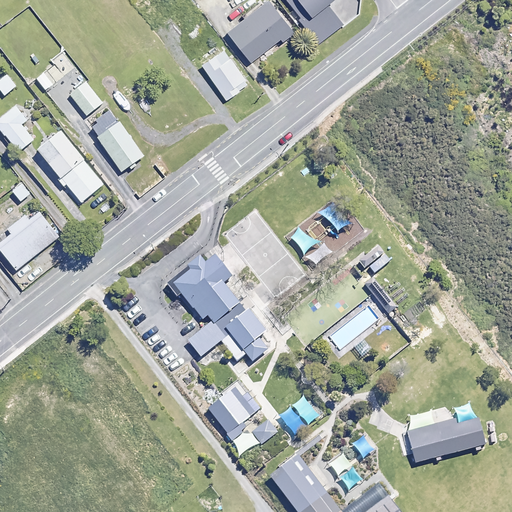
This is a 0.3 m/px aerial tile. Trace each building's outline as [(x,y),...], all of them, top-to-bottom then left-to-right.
[(273,0),(267,0),(227,29),(249,61),(294,30),(273,0)] [(288,0),(320,40),(345,20),(330,2),(333,0),(288,0)] [(224,48),(201,65),(226,98),(248,82),(224,48)] [(6,71),(0,75),(0,93),(2,96),(17,85),(6,71)] [(86,80),(68,92),(85,115),(102,103),(86,80)] [(0,114),(0,129),(15,151),(32,139),(21,125),(28,120),(16,103),(0,114)] [(120,121),(96,136),(122,173),(145,157),(120,121)] [(67,130),(41,148),(80,201),(106,183),(67,130)] [(30,194),(22,183),(12,191),(20,201),(30,194)] [(42,209),(0,239),(0,249),(16,269),(60,236),(42,209)] [(383,254),(376,246),(358,261),(365,269),(383,254)] [(201,357),(222,340),(239,361),(246,355),(252,362),(268,349),(258,337),(265,332),(242,303),(240,305),(223,283),(231,277),(214,256),(205,263),(202,260),(173,283),(202,320),(207,316),(212,322),(188,341),(201,357)] [(372,294),(357,276),(292,327),(307,346),(372,294)] [(377,320),(368,308),(331,337),(341,350),(377,320)] [(375,377),(373,362),(358,364),(359,379),(375,377)] [(260,408),(239,381),(207,407),(232,439),(246,429),(241,423),(260,408)] [(317,416),(303,398),(281,416),(296,434),(317,416)] [(277,432),(262,414),(247,426),(262,444),(277,432)] [(456,425),(454,419),(430,425),(431,432),(410,437),(416,462),(485,445),(478,419),(456,425)] [(376,449),(366,435),(353,444),(363,458),(376,449)] [(350,466),(342,453),(328,462),(337,475),(350,466)] [(400,511),(379,485),(344,511),(340,511),(296,454),(269,475),(297,511),(400,511)] [(363,481),(352,468),(339,479),(349,492),(363,481)]
